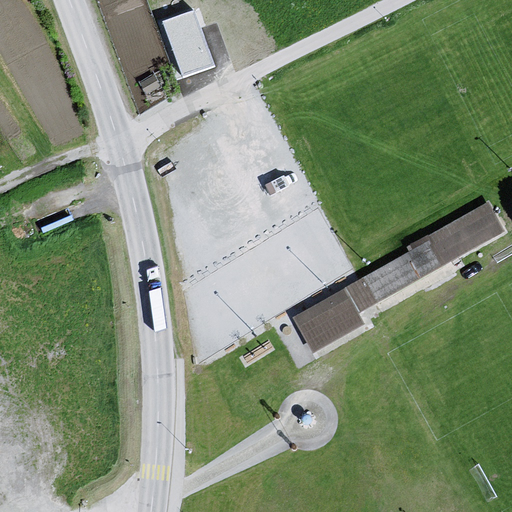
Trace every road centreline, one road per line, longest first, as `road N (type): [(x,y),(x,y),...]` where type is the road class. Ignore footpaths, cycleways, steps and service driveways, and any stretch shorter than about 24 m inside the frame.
road 1 (tertiary): [(149,511),(154,332),(119,142)]
road 2 (unclassified): [(119,142),(398,0)]
road 3 (tertiary): [(119,142),(68,0)]
road 4 (unknown): [(149,510),(272,439)]
road 5 (track): [(119,142),(0,190)]
